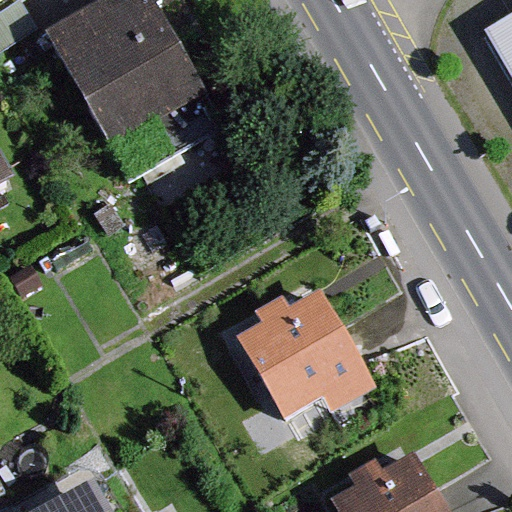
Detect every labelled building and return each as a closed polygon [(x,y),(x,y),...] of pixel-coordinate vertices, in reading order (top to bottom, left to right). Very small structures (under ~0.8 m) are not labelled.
[(146,0),(55,51),(117,161),(209,109),(146,0)] [(511,40),(492,52),(511,86),(511,40)] [(0,192),(12,185),(0,166),(0,192)] [(324,311),(239,357),(283,437),(368,391),(324,311)] [(435,511),(413,473),(342,511),(435,511)] [(101,511),(96,502),(78,511),(101,511)]
